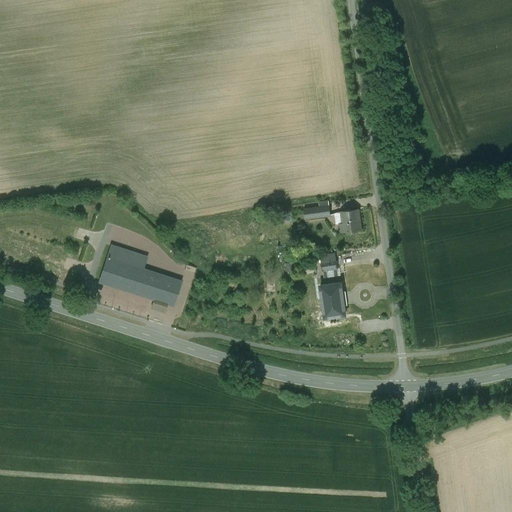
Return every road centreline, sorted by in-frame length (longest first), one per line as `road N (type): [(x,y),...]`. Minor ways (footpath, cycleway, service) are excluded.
road 1 (tertiary): [(0,286),(291,377),(404,385)]
road 2 (residential): [(404,385),(351,0)]
road 3 (residential): [(421,511),(404,385)]
